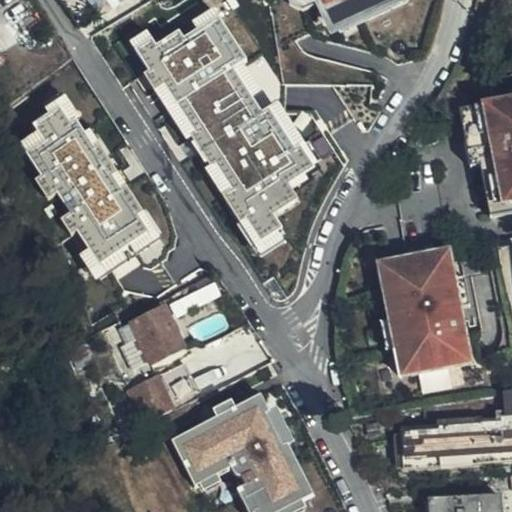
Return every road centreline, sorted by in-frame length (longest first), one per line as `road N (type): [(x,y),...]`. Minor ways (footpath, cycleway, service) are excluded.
road 1 (unclassified): [(318,405),(45,0)]
road 2 (residential): [(455,0),(439,59),(333,236),(315,327),(318,405)]
road 3 (unknown): [(497,0),(449,130),(428,169),(413,178),(372,171),(320,104),(297,101)]
